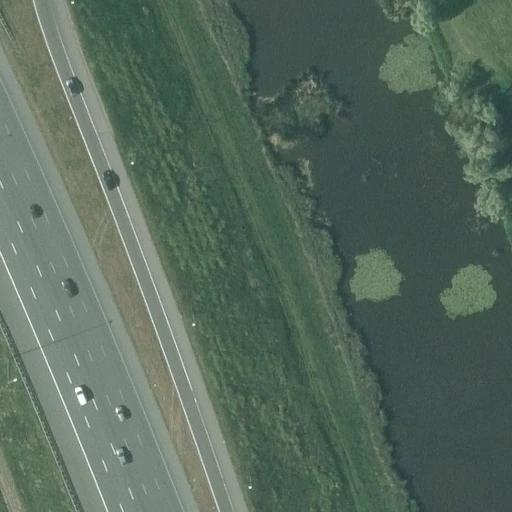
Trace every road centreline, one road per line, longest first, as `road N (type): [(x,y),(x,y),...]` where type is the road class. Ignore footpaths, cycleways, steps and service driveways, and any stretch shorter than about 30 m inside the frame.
road 1 (motorway): [(225,511),(39,0)]
road 2 (motorway): [(152,511),(0,148)]
